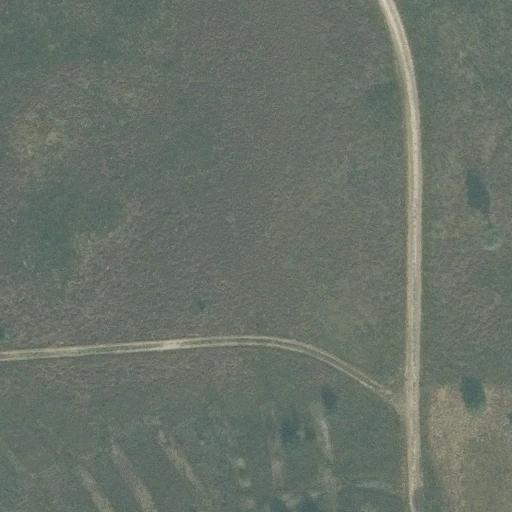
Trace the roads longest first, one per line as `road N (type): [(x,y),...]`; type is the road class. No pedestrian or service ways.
road 1 (track): [(0,357),(259,338),(307,347),(412,403)]
road 2 (track): [(382,0),(397,26),(412,117),(412,403)]
